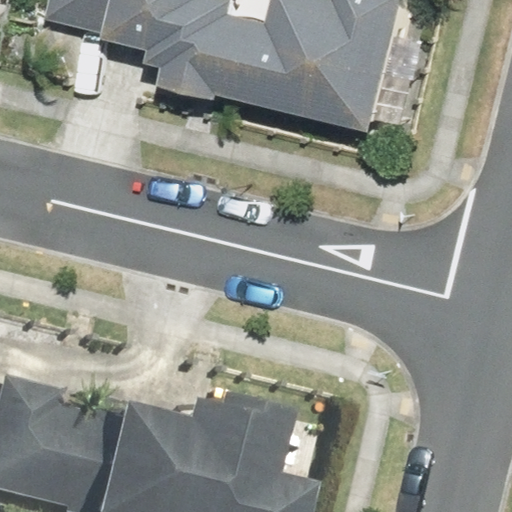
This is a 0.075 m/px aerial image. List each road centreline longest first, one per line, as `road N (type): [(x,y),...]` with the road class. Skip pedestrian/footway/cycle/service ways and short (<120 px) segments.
road 1 (residential): [(499,310),(0,185)]
road 2 (residential): [(449,511),(499,310)]
